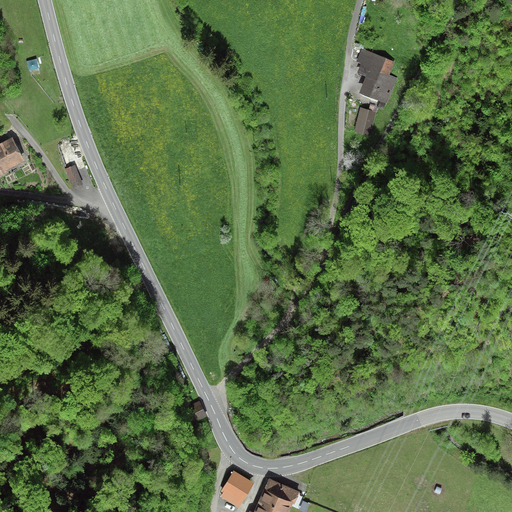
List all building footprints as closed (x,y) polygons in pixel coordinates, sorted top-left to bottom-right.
[(362,49),(361,52),(357,61),(368,66),(364,75),(368,76),(362,93),(384,102),(394,79),(385,75),(392,62),(362,49)] [(36,60),(29,61),(31,73),(38,72),(36,60)] [(368,135),(373,112),(361,108),(355,132),(368,135)] [(0,169),(21,159),(11,140),(0,145),(0,169)] [(75,172),(75,171),(68,174),(73,187),(80,184),(75,172)] [(278,416),(279,418),(284,416),(277,402),(273,404),(272,403),(266,409),(270,416),(271,415),(275,417),(278,416)] [(200,403),(188,408),(194,420),(206,414),(200,403)] [(254,483),(234,470),(221,492),(223,493),(221,497),(239,508),(254,483)] [(300,492),(269,478),(254,511),(251,511),(250,511),(249,511),(288,511),(292,504),(294,505),(300,492)]
